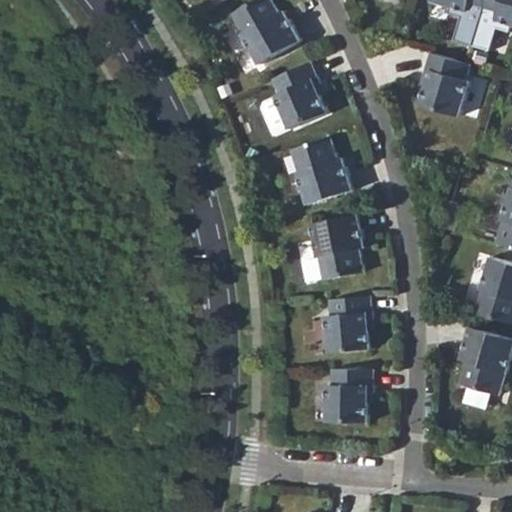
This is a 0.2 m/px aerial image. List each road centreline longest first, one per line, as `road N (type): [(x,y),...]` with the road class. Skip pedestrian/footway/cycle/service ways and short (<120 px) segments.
road 1 (residential): [(414,479),(417,311),(407,220),(377,112),(329,0)]
road 2 (residential): [(99,0),(159,95),(196,190),(217,288),(217,455)]
road 3 (residential): [(217,455),(414,479)]
